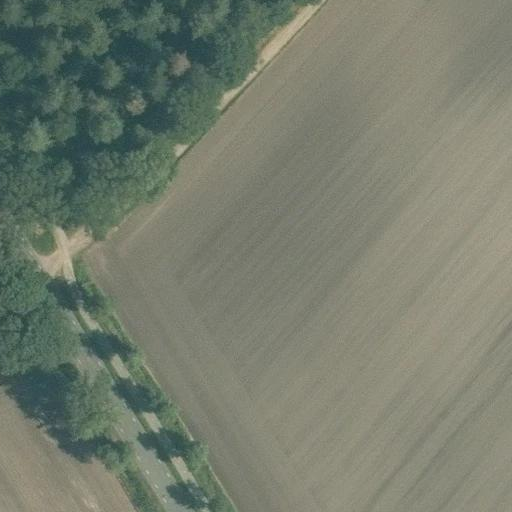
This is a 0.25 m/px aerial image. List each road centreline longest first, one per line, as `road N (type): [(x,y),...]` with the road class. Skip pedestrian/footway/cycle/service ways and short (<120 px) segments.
road 1 (track): [(0,313),(42,287),(64,252),(303,0)]
road 2 (tertiary): [(181,511),(0,218)]
